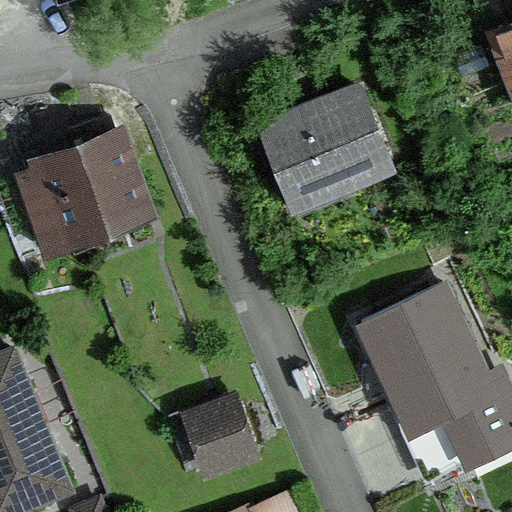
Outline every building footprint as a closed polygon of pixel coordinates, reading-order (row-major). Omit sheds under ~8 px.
[(511,20),(493,28),(511,75),(511,20)] [(386,163),(356,88),(259,127),(288,202),(386,163)] [(39,162),(40,166),(17,175),(44,252),(67,243),(64,234),(141,205),(107,112),(61,129),(69,151),(39,162)] [(439,283),(357,321),(430,477),(511,438),(511,403),(503,384),(489,390),(439,283)] [(8,351),(0,354),(0,511),(63,487),(8,351)] [(225,403),(192,416),(209,462),(242,450),(225,403)] [(99,511),(94,500),(70,509),(71,511),(99,511)]
